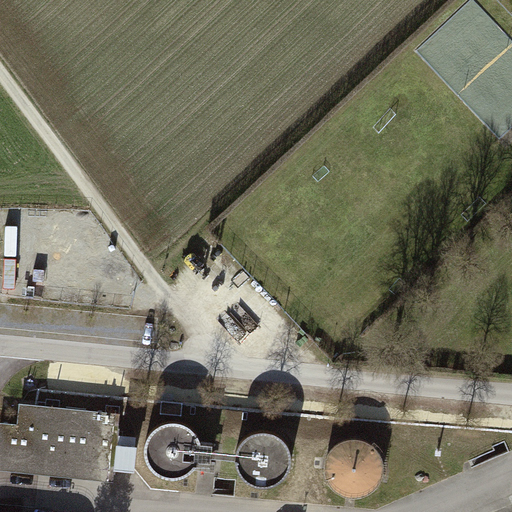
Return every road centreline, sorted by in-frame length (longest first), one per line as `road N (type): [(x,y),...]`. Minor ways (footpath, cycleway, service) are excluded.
road 1 (unclassified): [(511,392),(0,346)]
road 2 (track): [(251,371),(153,277),(0,70)]
